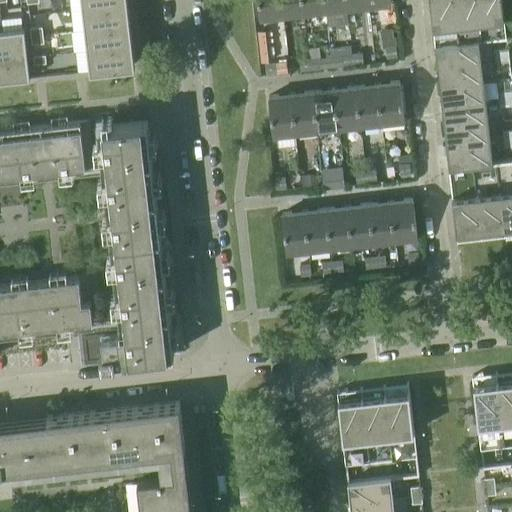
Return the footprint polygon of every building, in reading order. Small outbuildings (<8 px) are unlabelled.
[(126,0),(81,0),(82,9),(127,3),(126,0)] [(283,15),(281,0),(257,0),(260,17),(283,15)] [(304,12),(302,0),(281,0),(283,15),(304,12)] [(326,10),(324,0),(302,0),(304,12),(326,10)] [(346,0),(324,0),(326,10),(327,24),(349,21),(347,7),(346,0)] [(429,0),(429,1),(432,26),(457,23),(479,20),(504,17),(502,6),(501,0),(429,0)] [(127,3),(82,9),(85,29),(130,24),(127,3)] [(130,24),(85,29),(87,49),(132,44),(130,24)] [(29,27),(30,35),(43,34),(42,26),(29,27)] [(23,27),(2,30),(8,80),(29,77),(27,57),(23,27)] [(392,27),(380,29),(381,37),(393,35),(392,27)] [(43,42),(43,34),(30,35),(31,43),(43,42)] [(481,60),(479,41),(478,39),(434,44),(437,65),(481,60)] [(350,42),(329,45),(330,52),(341,51),(351,50),(350,42)] [(132,44),(87,49),(89,70),(132,65),(134,65),(132,44)] [(396,55),(395,45),(385,46),(387,56),(396,55)] [(362,59),(361,49),(351,50),(352,60),(362,59)] [(509,57),(508,49),(493,50),(494,59),(509,57)] [(352,60),(351,50),(341,51),(342,61),(352,60)] [(33,55),(33,56),(34,63),(46,62),(45,54),(33,55)] [(319,64),(318,54),(308,55),(310,65),(319,64)] [(310,65),(308,55),(299,56),(300,66),(310,65)] [(509,65),(509,57),(494,59),(495,67),(509,65)] [(483,81),(481,60),(437,65),(439,85),(483,81)] [(276,71),(275,62),(265,63),(266,73),(276,71)] [(404,119),(399,82),(399,80),(377,82),(381,122),(404,119)] [(485,101),(483,81),(439,85),(441,106),(485,101)] [(381,122),(377,82),(355,85),(360,124),(381,122)] [(360,124),(355,85),(334,87),(339,127),(360,124)] [(339,127),(334,87),(312,90),(317,129),(339,127)] [(511,97),(511,89),(498,91),(499,99),(511,97)] [(317,129),(312,90),(291,92),(296,131),(317,129)] [(291,92),(268,95),(273,134),(276,134),(278,144),(297,142),(296,131),(291,92)] [(511,105),(511,97),(499,99),(500,107),(511,105)] [(488,121),(485,101),(441,106),(444,126),(488,121)] [(0,174),(99,164),(98,151),(92,151),(91,145),(91,143),(97,142),(94,118),(0,129),(0,174)] [(174,352),(160,235),(147,120),(102,125),(125,328),(104,331),(104,329),(82,331),(85,359),(101,357),(101,359),(115,358),(115,356),(123,355),(123,358),(174,352)] [(490,141),(488,121),(444,126),(446,146),(490,141)] [(511,138),(511,130),(502,132),(503,140),(511,138)] [(511,146),(511,138),(503,140),(504,148),(511,146)] [(493,162),(490,141),(446,146),(448,168),(493,162)] [(411,154),(398,155),(399,163),(409,162),(412,162),(411,154)] [(410,172),(409,162),(399,163),(400,173),(410,172)] [(376,176),(375,166),(365,167),(366,177),(376,176)] [(366,177),(365,167),(355,168),(356,179),(366,177)] [(343,180),(342,170),(332,171),(333,181),(343,180)] [(511,225),(511,187),(452,195),(456,232),(511,225)] [(417,236),(413,199),(412,197),(390,199),(394,239),(417,236)] [(394,239),(390,199),(369,202),(373,241),(394,239)] [(373,241),(369,202),(347,204),(352,244),(373,241)] [(352,244),(347,204),(325,207),(330,246),(352,244)] [(330,246),(325,207),(304,209),(309,249),(330,246)] [(309,249),(304,209),(282,212),(286,251),(309,249)] [(419,261),(418,250),(408,252),(409,262),(419,261)] [(386,264),(385,254),(375,255),(376,265),(386,264)] [(376,265),(375,255),(365,256),(366,266),(376,265)] [(343,269),(342,259),(332,260),(333,270),(343,269)] [(333,270),(332,260),(322,262),(323,271),(333,270)] [(310,273),(309,263),(299,264),(300,274),(310,273)] [(93,320),(90,299),(81,300),(79,275),(0,284),(0,330),(84,321),(83,315),(90,314),(90,320),(93,320)] [(511,377),(496,380),(501,421),(511,419),(511,377)] [(496,380),(473,382),(475,400),(477,424),(501,421),(496,380)] [(409,390),(385,392),(390,434),(414,431),(411,408),(409,390)] [(385,392),(361,395),(366,437),(390,434),(385,392)] [(361,395),(338,398),(342,439),(366,437),(361,395)] [(184,511),(180,471),(177,447),(184,446),(179,400),(46,416),(47,422),(0,426),(0,511),(184,511)] [(392,496),(390,475),(347,480),(349,501),(392,496)] [(494,484),(493,475),(483,477),(484,485),(494,484)] [(420,493),(419,484),(410,485),(411,494),(420,493)] [(495,492),(494,484),(484,485),(485,493),(495,492)] [(421,501),(420,493),(411,494),(411,502),(421,501)] [(393,511),(392,496),(349,501),(350,511),(393,511)]
